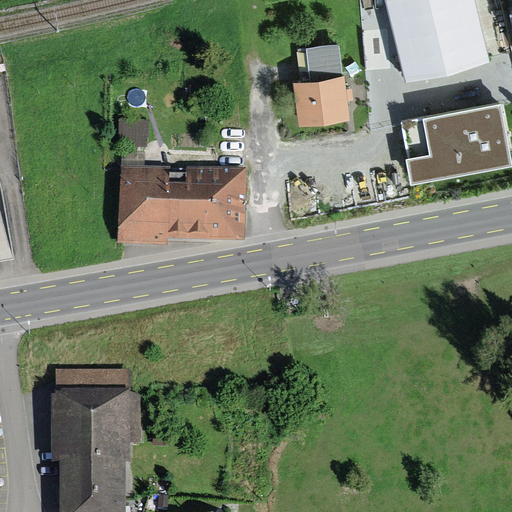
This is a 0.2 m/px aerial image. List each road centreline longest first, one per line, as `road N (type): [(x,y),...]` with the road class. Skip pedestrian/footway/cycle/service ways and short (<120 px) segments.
road 1 (primary): [(0,309),(511,215)]
road 2 (unknown): [(274,258),(268,57)]
road 3 (residential): [(30,511),(0,338)]
